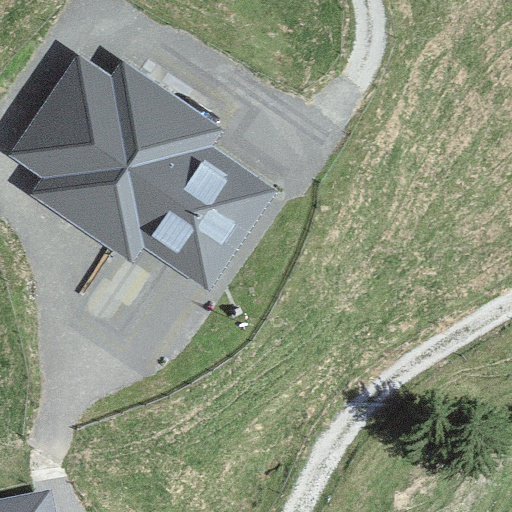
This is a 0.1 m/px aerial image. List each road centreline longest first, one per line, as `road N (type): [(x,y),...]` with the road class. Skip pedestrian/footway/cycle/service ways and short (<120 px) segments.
road 1 (track): [(366,0),(366,55),(355,80),(316,122),(292,129),(267,121),(131,39),(98,29),(64,45),(0,144)]
road 2 (track): [(0,162),(58,298),(60,368),(48,457),(66,511)]
road 3 (track): [(511,303),(382,390),(346,425),(294,511)]
